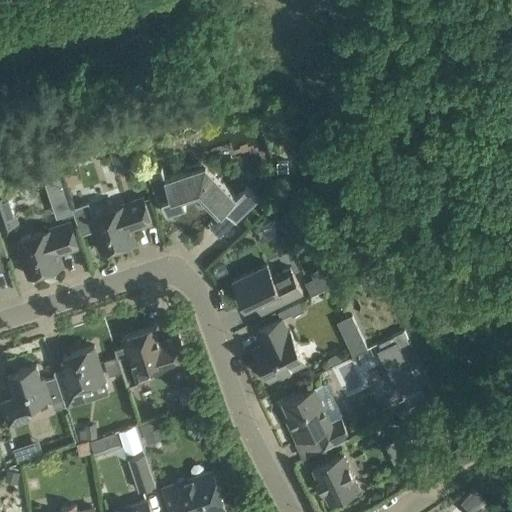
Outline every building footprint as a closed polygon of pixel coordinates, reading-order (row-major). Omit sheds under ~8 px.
[(287,160),(277,162),(279,172),(289,170),(287,160)] [(162,165),(147,171),(158,201),(163,199),(167,213),(173,211),(178,210),(186,207),(183,198),(199,193),(219,214),(224,208),(236,221),(259,198),(247,185),(237,195),(207,164),(166,178),(162,165)] [(6,183),(0,185),(0,226),(18,220),(6,183)] [(152,222),(146,203),(143,196),(123,203),(123,204),(93,214),(88,201),(72,206),(81,234),(95,229),(102,251),(136,239),(132,228),(152,222)] [(299,203),(285,210),(289,218),(303,211),(299,203)] [(79,246),(73,227),(71,220),(50,227),(50,228),(17,239),(29,275),(63,264),(59,252),(79,246)] [(268,262),(251,270),(233,279),(246,304),(272,291),(278,304),(303,292),(291,266),(274,274),(268,262)] [(311,294),(337,281),(329,264),(310,273),(314,281),(307,284),(311,294)] [(305,309),(300,300),(288,306),(292,312),(293,315),(305,309)] [(282,317),(276,320),(258,328),(265,342),(254,347),(269,378),(306,361),(291,330),(289,331),(282,317)] [(126,345),(129,354),(129,355),(134,369),(151,364),(155,375),(187,364),(178,335),(159,341),(154,325),(123,335),(126,345)] [(361,334),(347,341),(353,354),(368,347),(361,334)] [(382,348),(397,340),(395,335),(379,342),(382,348)] [(94,344),(64,354),(68,366),(54,370),(56,375),(64,399),(66,404),(86,398),(81,385),(105,377),(94,344)] [(33,345),(10,350),(13,367),(36,363),(33,345)] [(126,345),(115,348),(117,356),(118,358),(129,355),(129,354),(126,345)] [(117,356),(104,360),(109,375),(122,371),(118,358),(117,356)] [(53,403),(64,399),(56,375),(45,379),(44,376),(41,377),(36,364),(8,373),(16,396),(1,401),(8,422),(30,416),(27,404),(50,397),(53,403)] [(315,385),(302,391),(283,400),(294,423),(291,425),(298,440),(316,431),(324,448),(352,435),(340,410),(341,410),(344,403),(341,397),(335,394),(328,397),(327,399),(322,402),(315,385)] [(156,483),(143,441),(137,423),(120,429),(139,489),(156,483)] [(117,431),(105,435),(90,440),(95,455),(110,449),(122,445),(117,431)] [(425,466),(409,432),(396,439),(411,472),(425,466)] [(344,452),(331,458),(313,466),(319,479),(317,480),(322,490),(324,490),(330,502),(361,487),(344,452)] [(206,511),(225,506),(213,470),(164,486),(172,511),(206,511)] [(153,511),(149,498),(109,511),(153,511)] [(474,498),(463,510),(465,511),(478,511),(483,507),(474,498)]
